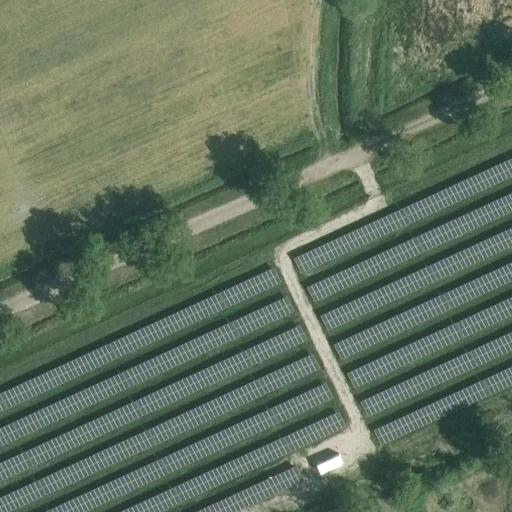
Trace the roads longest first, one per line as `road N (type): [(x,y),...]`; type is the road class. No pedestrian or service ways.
road 1 (unclassified): [(0,315),(317,171)]
road 2 (track): [(317,171),(511,82)]
